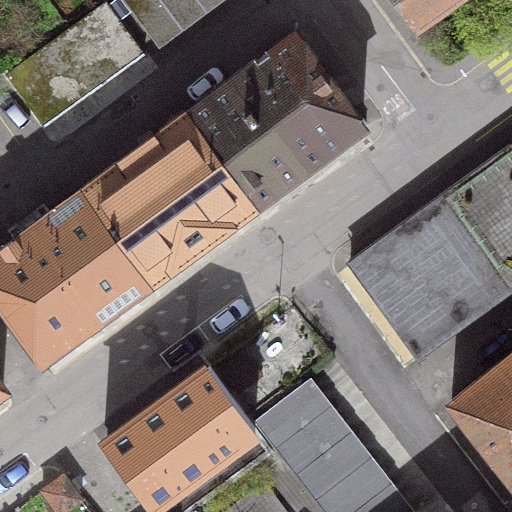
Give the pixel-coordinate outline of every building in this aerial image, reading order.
[(122,0),(158,46),(220,0),(122,0)] [(508,0),(511,4),(511,0),(397,0),(416,26),(451,0),(508,0)] [(144,54),(105,3),(7,74),(43,126),(144,54)] [(365,126),(295,32),(188,111),(254,205),(365,126)] [(188,111),(82,189),(148,282),(254,205),(188,111)] [(511,143),(348,261),(417,357),(511,288),(511,143)] [(0,300),(42,359),(148,282),(82,189),(0,248),(0,300)] [(511,478),(511,351),(450,401),(511,478)] [(254,421),(324,511),(405,511),(305,382),(254,421)] [(62,511),(82,498),(64,473),(42,490),(58,511),(62,511)] [(286,511),(263,482),(224,511),(286,511)]
